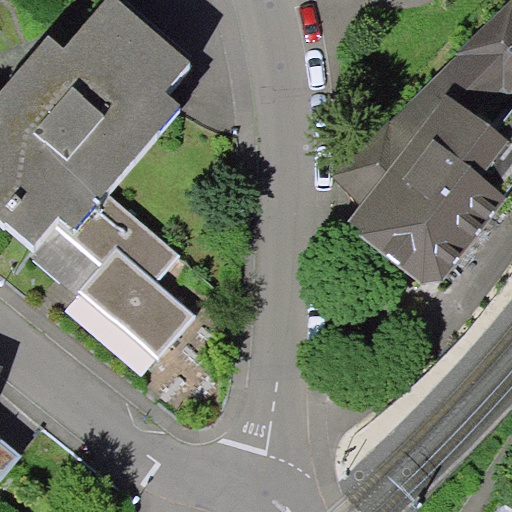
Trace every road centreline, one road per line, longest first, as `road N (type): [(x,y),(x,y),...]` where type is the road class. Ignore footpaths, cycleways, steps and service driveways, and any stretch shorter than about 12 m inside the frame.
road 1 (residential): [(256,0),(281,103),(279,286),(267,449),(237,494)]
road 2 (residential): [(237,494),(149,458),(0,328)]
